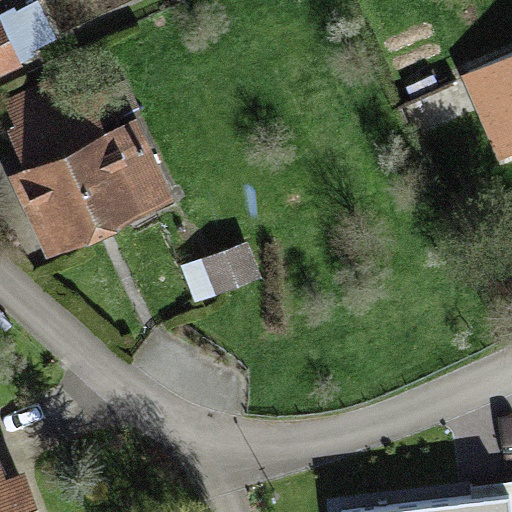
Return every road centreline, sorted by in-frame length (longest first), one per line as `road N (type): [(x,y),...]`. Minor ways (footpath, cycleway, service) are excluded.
road 1 (residential): [(212,437),(281,445),(342,435),(511,361)]
road 2 (residential): [(0,284),(130,397),(212,437)]
